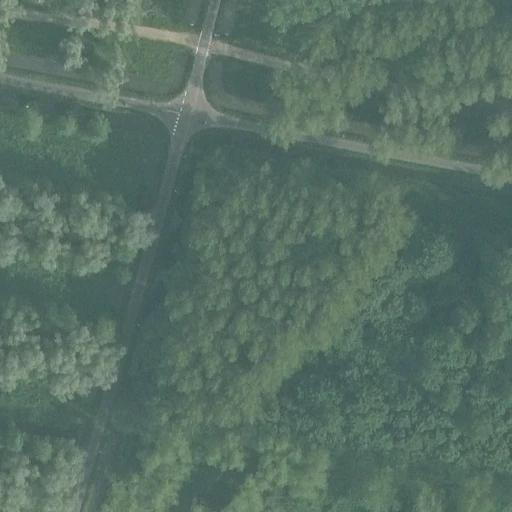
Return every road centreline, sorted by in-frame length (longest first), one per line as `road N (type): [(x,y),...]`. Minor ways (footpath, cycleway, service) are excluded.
road 1 (unclassified): [(74,511),(187,115)]
road 2 (unclassified): [(511,177),(187,115)]
